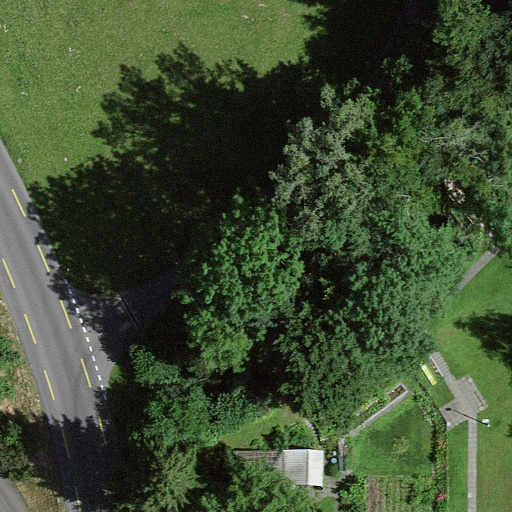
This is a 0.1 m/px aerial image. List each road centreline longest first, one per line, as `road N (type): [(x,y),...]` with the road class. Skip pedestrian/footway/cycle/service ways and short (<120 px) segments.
road 1 (track): [(62,361),(241,282),(329,191),(437,0)]
road 2 (tertiary): [(0,205),(62,361),(102,511)]
